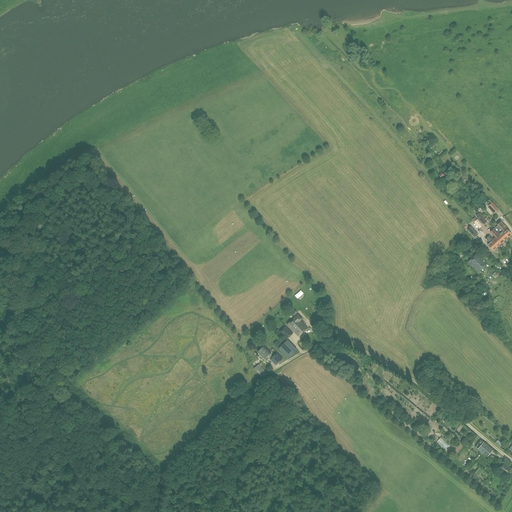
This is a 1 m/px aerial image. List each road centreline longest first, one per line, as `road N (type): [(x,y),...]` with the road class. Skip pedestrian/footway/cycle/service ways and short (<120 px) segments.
road 1 (track): [(273,367),(340,337),(421,387),(511,459)]
road 2 (unknown): [(333,336),(334,301),(244,196)]
